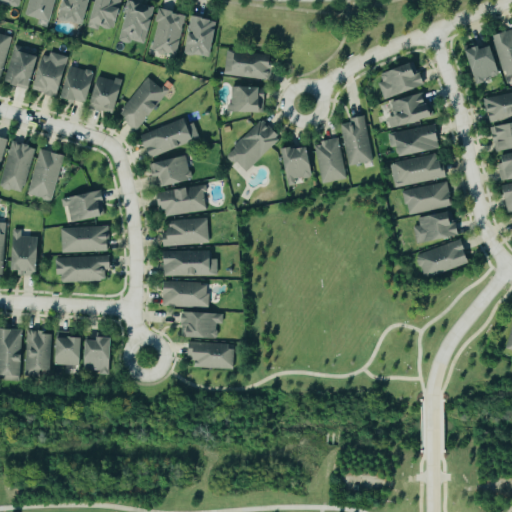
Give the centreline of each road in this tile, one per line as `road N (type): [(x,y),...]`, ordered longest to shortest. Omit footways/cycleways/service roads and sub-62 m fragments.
road 1 (residential): [(0,110),(103,141),(119,155),(137,259),(136,329),(147,359)]
road 2 (residential): [(511,267),(485,227),(457,100),(432,32)]
road 3 (residential): [(511,0),(360,61),(304,104)]
road 4 (residential): [(511,267),(451,342),(431,393)]
road 5 (residential): [(0,303),(134,311)]
